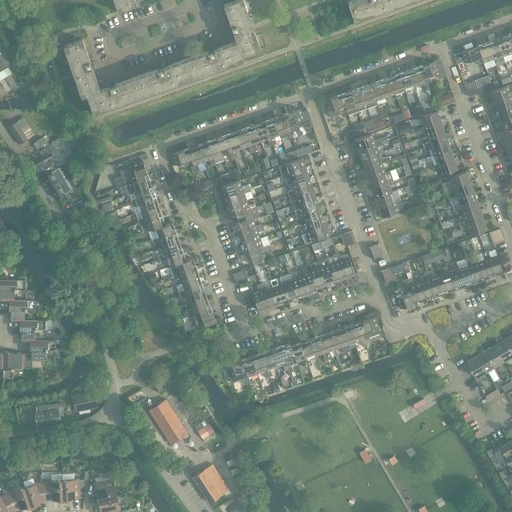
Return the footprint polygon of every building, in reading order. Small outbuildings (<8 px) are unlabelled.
[(159,69),(114,85),(113,83),(105,86),(105,88),(100,90),(93,71),(96,70),(93,62),(90,63),(82,40),(63,47),(81,97),(86,96),(93,114),(243,61),(241,56),(261,49),(243,0),(238,0),(224,5),(223,5),(232,28),(229,29),(232,37),(235,37),(236,42),(217,49),(216,46),(208,49),(209,52),(167,66),(166,64),(158,67),(159,69)] [(137,5),(134,0),(113,0),(117,12),(137,5)] [(355,0),(348,3),(354,22),(415,0),(355,0)] [(496,40),(505,63),(505,62),(511,58),(511,51),(507,36),(496,40)] [(487,43),(493,60),(499,58),(502,65),(505,63),(496,40),(487,43)] [(481,57),(483,63),(484,63),(486,69),(495,65),(493,60),(487,43),(478,46),(482,57),(481,57)] [(0,68),(11,63),(1,45),(0,45),(0,68)] [(465,63),(476,59),(478,65),(483,63),(481,57),(482,57),(478,46),(461,52),(465,63)] [(424,84),(426,91),(430,90),(427,83),(429,82),(430,80),(429,75),(436,73),(437,75),(438,78),(439,79),(446,76),(440,60),(439,59),(434,61),(434,62),(418,67),(422,78),(424,84)] [(0,79),(11,73),(8,67),(0,71),(0,92),(0,91),(0,79)] [(408,71),(414,88),(420,86),(423,92),(426,91),(424,84),(422,78),(418,67),(408,71)] [(399,74),(407,98),(410,96),(408,90),(414,88),(408,71),(399,74)] [(389,77),(395,95),(404,92),(406,98),(407,98),(399,74),(389,77)] [(395,95),(389,77),(379,81),(385,98),(389,97),(395,95)] [(370,84),(376,101),(382,99),(385,98),(379,81),(370,84)] [(491,82),(477,87),(475,81),(464,85),(468,96),(493,87),(491,82)] [(360,88),(367,108),(377,105),(376,101),(370,84),(360,88)] [(490,92),(494,102),(511,95),(511,91),(510,92),(507,86),(490,92)] [(350,91),(356,108),(358,112),(367,108),(360,88),(350,91)] [(356,108),(350,91),(341,94),(344,105),(347,111),(356,108)] [(452,92),(437,97),(440,106),(455,101),(452,92)] [(344,105),(341,94),(324,100),(330,117),(347,111),(344,105)] [(497,112),(511,106),(511,95),(494,102),(497,112)] [(431,103),(424,106),(426,111),(428,110),(433,109),(431,103)] [(420,106),(411,109),(413,115),(423,112),(420,106)] [(511,106),(497,112),(501,121),(511,117),(511,106)] [(290,131),(292,139),(292,138),(290,132),(294,131),(295,128),(304,125),(305,129),(312,127),(307,111),(301,113),(300,109),(284,115),(287,125),(290,131)] [(408,109),(402,111),(405,119),(411,116),(408,109)] [(417,129),(440,121),(436,111),(420,117),(422,123),(415,126),(417,129)] [(284,115),(274,118),(281,139),(287,137),(289,140),(292,139),(290,131),(287,125),(284,115)] [(511,127),(511,117),(501,121),(504,130),(511,127)] [(20,144),(34,135),(22,118),(8,127),(20,144)] [(280,135),(281,139),(274,118),(264,121),(273,145),(276,144),(274,137),(280,135)] [(373,125),(375,129),(384,126),(382,118),(381,118),(379,118),(378,120),(378,123),(373,125)] [(255,125),(261,142),(267,140),(269,146),(273,145),(264,121),(255,125)] [(411,121),(399,124),(401,133),(413,130),(411,121)] [(440,121),(417,129),(418,132),(424,130),(427,136),(443,130),(440,121)] [(245,128),(253,152),(257,150),(255,144),(261,142),(255,125),(245,128)] [(511,127),(504,130),(501,131),(505,141),(511,138),(511,127)] [(236,131),(242,148),(248,146),(250,153),(253,152),(245,128),(236,131)] [(443,130),(427,136),(429,142),(422,144),(423,148),(447,140),(443,130)] [(226,135),(234,158),(238,157),(236,151),(242,148),(236,131),(226,135)] [(358,150),(381,141),(387,139),(386,135),(373,140),(371,134),(354,140),(358,150)] [(216,138),(222,155),(229,153),(231,160),(234,158),(226,135),(216,138)] [(36,148),(46,141),(43,137),(33,143),(36,148)] [(207,142),(215,165),(216,165),(215,163),(224,160),(222,155),(216,138),(207,142)] [(399,139),(393,141),(395,147),(401,145),(401,144),(399,139)] [(447,140),(423,148),(425,151),(431,149),(433,155),(450,150),(447,140)] [(358,150),(361,159),(379,153),(378,153),(376,147),(382,145),(381,141),(358,150)] [(197,145),(203,162),(209,160),(211,166),(215,165),(207,142),(197,145)] [(52,143),(39,151),(43,158),(52,153),(51,153),(56,150),(55,148),(53,143),(52,143)] [(191,159),(193,165),(196,172),(199,171),(197,164),(203,162),(197,145),(188,148),(191,159)] [(310,145),(296,150),(298,156),(299,156),(307,153),(312,151),(310,145)] [(175,165),(191,159),(188,148),(171,154),(175,165)] [(450,150),(433,155),(437,165),(430,167),(453,159),(450,150)] [(361,159),(364,168),(381,163),(381,162),(388,160),(390,159),(389,156),(383,158),(381,152),(379,153),(361,159)] [(38,173),(43,170),(46,175),(43,177),(55,198),(72,189),(59,167),(55,170),(52,164),(57,162),(52,153),(33,164),(38,173)] [(415,155),(409,157),(411,163),(417,161),(415,155)] [(267,157),(260,159),(264,168),(270,166),(267,157)] [(281,177),(305,168),(301,158),(278,167),(281,177)] [(453,159),(430,167),(431,171),(438,168),(440,175),(457,169),(453,159)] [(127,169),(131,178),(123,181),(125,184),(131,182),(148,176),(142,160),(131,164),(132,166),(127,167),(127,169)] [(417,161),(411,163),(413,168),(413,169),(419,167),(417,161)] [(368,178),(385,173),(381,163),(364,168),(368,178)] [(404,165),(403,166),(406,176),(412,174),(410,169),(408,164),(404,165)] [(305,168),(281,177),(283,180),(289,178),(291,184),(308,178),(305,168)] [(238,170),(231,172),(234,179),(240,177),(238,170)] [(368,178),(371,188),(393,180),(390,171),(385,173),(368,178)] [(446,189),(469,180),(466,171),(449,177),(451,183),(445,185),(446,189)] [(228,173),(221,176),(224,182),(230,180),(228,173)] [(121,175),(114,178),(117,187),(119,186),(125,184),(123,181),(121,175)] [(125,184),(126,188),(128,194),(134,192),(151,186),(148,176),(131,182),(125,184)] [(308,178),(291,184),(293,190),(287,192),(288,196),(312,188),(308,178)] [(393,180),(371,188),(375,198),(391,192),(389,186),(402,181),(401,178),(393,180)] [(222,186),(226,196),(249,188),(248,185),(241,187),(239,180),(222,186)] [(456,196),(473,190),(469,180),(446,189),(447,192),(454,190),(456,196)] [(272,182),(267,184),(269,191),(275,189),(272,182)] [(415,184),(405,187),(408,196),(418,193),(415,184)] [(130,200),(131,202),(129,203),(129,205),(131,204),(155,196),(151,186),(134,192),(137,198),(130,200)] [(226,196),(229,206),(246,200),(244,194),(250,192),(249,188),(226,196)] [(298,203),(315,197),(312,188),(288,196),(289,199),(296,197),(298,203)] [(473,190),(456,196),(458,203),(451,205),(453,208),(476,200),(473,190)] [(375,198),(378,207),(402,199),(401,198),(394,201),(391,192),(375,198)] [(431,194),(424,197),(426,203),(433,200),(431,194)] [(112,195),(99,199),(101,204),(113,200),(112,195)] [(134,207),(136,213),(158,205),(155,196),(131,204),(133,207),(134,207)] [(315,197),(298,203),(300,209),(294,212),(295,215),(318,207),(315,197)] [(402,199),(378,207),(381,217),(398,211),(396,205),(403,203),(402,199)] [(248,206),(246,200),(229,206),(233,215),(256,207),(255,204),(248,206)] [(476,200),(453,208),(454,211),(460,209),(463,215),(480,209),(476,200)] [(266,202),(267,212),(274,211),(272,201),(266,202)] [(158,205),(136,213),(138,219),(137,220),(138,223),(161,215),(158,205)] [(236,225),(253,219),(250,213),(257,211),(256,207),(233,215),(236,225)] [(318,207),(295,215),(296,219),(303,216),(305,222),(322,216),(318,207)] [(480,209),(463,215),(465,222),(458,224),(459,227),(483,219),(480,209)] [(139,227),(141,226),(143,232),(149,230),(155,228),(155,227),(165,224),(161,215),(138,223),(139,227)] [(322,216),(305,222),(307,228),(300,231),(302,234),(325,226),(322,216)] [(253,219),(236,225),(239,235),(263,226),(261,223),(255,225),(253,219)] [(483,219),(459,227),(460,231),(467,228),(469,235),(486,229),(483,219)] [(118,220),(112,223),(115,230),(121,227),(118,220)] [(149,230),(151,236),(152,240),(175,231),(171,221),(165,224),(155,227),(155,228),(149,230)] [(263,226),(239,235),(243,244),(259,238),(257,232),(264,230),(263,226)] [(302,234),(305,244),(328,236),(325,226),(302,234)] [(491,237),(502,234),(500,228),(489,232),(491,237)] [(341,234),(343,240),(354,236),(352,230),(341,234)] [(175,231),(152,240),(153,243),(160,241),(162,247),(178,241),(175,231)] [(451,231),(445,234),(449,243),(455,241),(451,231)] [(502,234),(491,237),(493,243),(504,239),(502,234)] [(356,241),(354,236),(343,240),(345,245),(356,241)] [(259,238),(243,244),(246,254),(269,246),(269,245),(262,248),(259,238)] [(127,249),(127,250),(138,245),(136,239),(125,244),(127,249)] [(178,241),(162,247),(164,253),(157,255),(159,259),(182,251),(178,241)] [(368,247),(370,253),(381,249),(379,243),(368,247)] [(269,246),(246,254),(249,264),(273,256),(269,246)] [(303,248),(296,250),(300,264),(307,261),(303,248)] [(383,254),(381,249),(370,253),(371,258),(383,254)] [(431,252),(434,262),(444,259),(440,249),(431,252)] [(489,252),(488,251),(485,252),(493,276),(503,272),(495,250),(489,252)] [(182,251),(159,259),(160,262),(166,260),(169,267),(176,264),(185,260),(182,251)] [(421,256),(423,262),(424,262),(425,265),(434,262),(431,252),(421,256)] [(477,262),(483,279),(493,276),(485,252),(481,253),(484,260),(477,262)] [(336,254),(344,278),(354,274),(347,254),(340,256),(339,253),(336,254)] [(330,257),(326,259),(328,264),(334,281),(344,278),(336,254),(332,256),(333,257),(330,257)] [(466,259),(474,283),(483,279),(477,262),(471,264),(469,257),(466,259)] [(169,267),(171,273),(173,276),(196,268),(192,258),(185,260),(176,264),(169,267)] [(320,260),(316,261),(325,284),(334,281),(328,264),(326,259),(321,261),(320,260)] [(458,269),(464,286),(474,283),(466,259),(456,262),(458,269)] [(315,288),(316,288),(325,284),(316,261),(313,262),(315,269),(309,271),(310,274),(315,288)] [(439,275),(445,293),(455,289),(446,266),(443,267),(445,273),(439,275)] [(446,266),(455,289),(464,286),(458,269),(449,272),(446,266)] [(390,267),(379,271),(384,283),(395,279),(390,267)] [(196,268),(173,276),(174,279),(181,277),(183,283),(199,277),(196,268)] [(232,274),(234,280),(246,276),(244,270),(232,274)] [(298,271),(306,294),(317,291),(316,288),(315,288),(310,274),(303,276),(301,270),(298,271)] [(291,281),(297,298),(306,294),(298,271),(294,272),(297,279),(291,281)] [(427,272),(436,296),(445,293),(439,275),(433,278),(430,271),(427,272)] [(420,283),(426,300),(436,296),(427,272),(424,274),(426,280),(420,283)] [(248,281),(246,276),(234,280),(236,286),(248,281)] [(199,277),(183,283),(185,289),(178,292),(179,295),(202,287),(199,277)] [(279,278),(287,301),(297,298),(291,281),(284,283),(282,277),(279,278)] [(271,287),(277,304),(287,301),(279,278),(275,279),(278,285),(271,287)] [(410,286),(412,292),(416,303),(426,300),(420,283),(413,285),(411,278),(408,279),(410,286)] [(0,300),(9,300),(14,300),(15,289),(25,289),(25,280),(0,279),(0,289),(0,290),(0,300)] [(260,285),(268,308),(277,304),(271,287),(265,290),(263,283),(260,285)] [(268,308),(260,285),(256,286),(258,292),(252,294),(258,311),(268,308)] [(202,287),(179,295),(181,299),(187,296),(190,302),(206,297),(202,287)] [(400,309),(416,303),(412,292),(396,298),(400,309)] [(206,297),(190,302),(192,309),(185,311),(186,314),(193,312),(199,310),(209,306),(206,297)] [(11,319),(19,320),(23,320),(24,309),(35,309),(35,300),(14,300),(9,300),(9,310),(11,310),(11,319)] [(199,328),(205,326),(205,327),(215,323),(209,306),(199,310),(193,312),(186,314),(187,318),(194,316),(199,328)] [(380,333),(378,327),(374,317),(358,322),(361,333),(364,339),(366,346),(370,345),(367,337),(380,333)] [(21,339),(30,339),(36,340),(36,329),(45,329),(45,320),(23,320),(19,320),(19,330),(21,330),(21,339)] [(348,326),(354,343),(360,340),(363,347),(366,346),(364,339),(361,333),(358,322),(348,326)] [(338,329),(347,353),(350,351),(348,345),(354,343),(348,326),(338,329)] [(329,333),(335,349),(341,347),(343,354),(347,353),(338,329),(329,333)] [(335,349),(329,333),(320,336),(328,360),(331,358),(329,352),(335,349)] [(310,340),(316,356),(322,354),(324,361),(328,360),(320,336),(310,340)] [(32,354),(24,354),(24,367),(33,367),(33,360),(46,360),(46,349),(56,349),(56,340),(36,340),(30,339),(29,349),(32,349),(32,354)] [(496,344),(504,358),(505,361),(511,356),(511,350),(505,339),(496,344)] [(300,343),(308,366),(312,365),(310,358),(316,356),(310,340),(300,343)] [(290,343),(280,346),(288,370),(292,368),(291,366),(297,364),(297,363),(295,360),(291,346),(290,343)] [(291,346),(295,360),(297,363),(302,361),(305,368),(308,366),(300,343),(291,346)] [(486,350),(495,364),(496,366),(505,361),(504,358),(496,344),(486,350)] [(270,350),(276,366),(283,364),(285,371),(288,370),(280,346),(270,350)] [(261,353),(269,376),(273,375),(270,368),(276,366),(270,350),(261,353)] [(477,355),(478,356),(485,369),(487,372),(496,366),(495,364),(486,350),(477,355)] [(3,351),(3,353),(3,367),(3,377),(13,377),(13,367),(24,367),(24,354),(14,353),(14,351),(3,351)] [(251,357),(257,373),(264,371),(266,378),(269,376),(261,353),(251,357)] [(485,369),(478,356),(477,355),(468,361),(477,377),(487,372),(485,369)] [(248,376),(250,383),(253,382),(251,375),(257,373),(251,357),(242,360),(246,370),(245,370),(247,376),(248,376)] [(247,376),(245,370),(246,370),(242,360),(225,366),(231,382),(244,378),(247,384),(250,383),(248,376),(247,376)] [(161,393),(168,388),(161,377),(154,382),(161,393)] [(76,395),(79,411),(98,407),(94,391),(76,395)] [(171,444),(188,433),(166,399),(149,410),(171,444)] [(37,407),(38,412),(35,413),(37,424),(60,421),(57,406),(48,407),(48,405),(37,407)] [(198,432),(202,439),(214,431),(209,425),(198,432)] [(502,454),(511,448),(511,439),(498,448),(502,454)] [(511,448),(502,454),(505,460),(511,456),(511,448)] [(365,449),(359,452),(365,463),(371,460),(365,449)] [(224,457),(226,461),(232,459),(234,463),(229,466),(231,470),(236,468),(238,472),(233,474),(235,479),(240,477),(242,481),(237,483),(241,491),(248,488),(232,453),(224,457)] [(394,456),(389,459),(392,464),(397,461),(394,456)] [(212,464),(193,477),(209,502),(229,490),(212,464)] [(94,500),(117,496),(114,479),(106,480),(105,476),(96,477),(96,482),(94,483),(97,495),(93,496),(94,500)] [(62,480),(63,502),(68,502),(67,498),(80,498),(79,479),(62,480)] [(43,482),(47,500),(51,499),(58,499),(58,503),(63,502),(62,480),(50,480),(43,482)] [(24,487),(32,509),(37,507),(35,503),(41,501),(47,500),(43,482),(35,483),(24,487)] [(7,494),(15,510),(20,508),(26,506),(27,511),(32,509),(24,487),(15,490),(7,494)] [(0,511),(11,511),(15,510),(7,494),(0,496),(0,511)] [(117,496),(94,500),(95,505),(99,504),(100,510),(100,511),(119,511),(121,511),(119,507),(117,496)] [(230,506),(229,508),(230,510),(230,511),(240,511),(241,510),(242,508),(241,506),(240,504),(238,503),(235,503),(233,503),(231,504),(230,506)]
